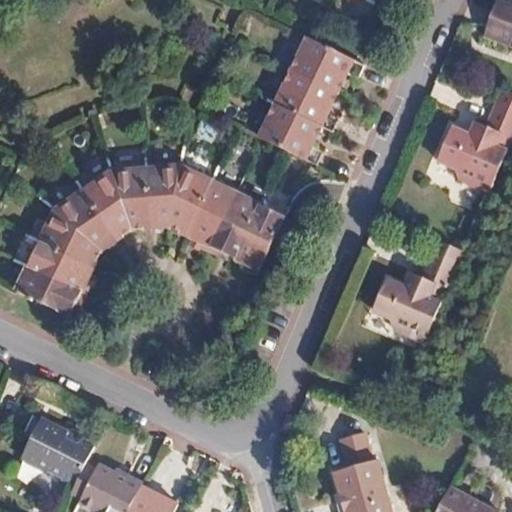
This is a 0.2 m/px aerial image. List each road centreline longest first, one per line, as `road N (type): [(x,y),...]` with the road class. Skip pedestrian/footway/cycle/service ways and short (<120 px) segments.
road 1 (residential): [(445,0),(251,442)]
road 2 (residential): [(251,442),(0,326)]
